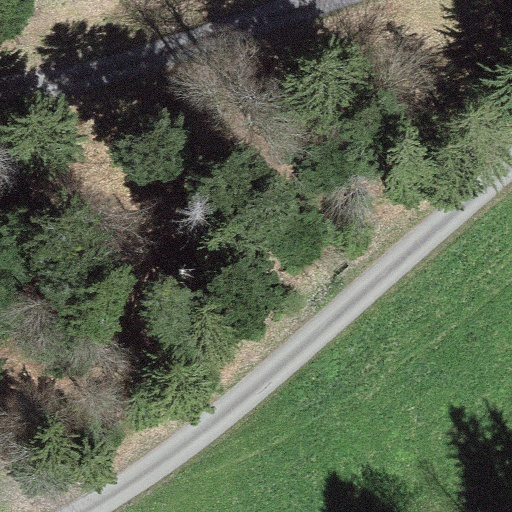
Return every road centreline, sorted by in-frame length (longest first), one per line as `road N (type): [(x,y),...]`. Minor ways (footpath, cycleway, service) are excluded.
road 1 (track): [(82,511),(197,434),(511,163)]
road 2 (track): [(318,0),(125,67),(0,89)]
